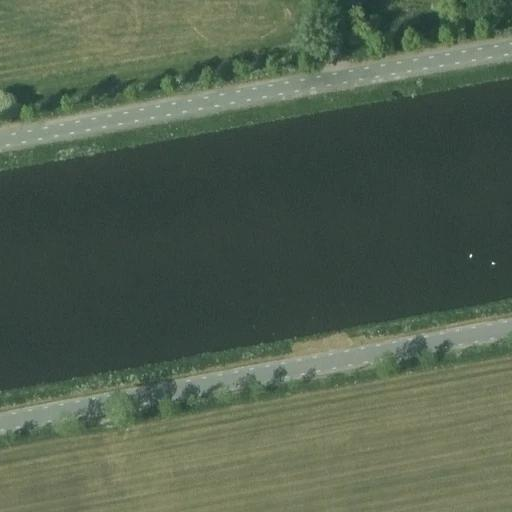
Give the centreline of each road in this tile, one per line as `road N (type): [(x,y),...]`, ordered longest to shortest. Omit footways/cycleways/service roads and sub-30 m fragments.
road 1 (tertiary): [(0,422),(511,327)]
road 2 (tertiary): [(0,141),(511,47)]
